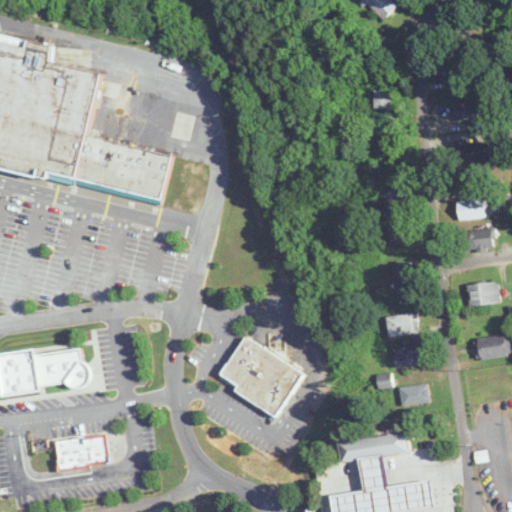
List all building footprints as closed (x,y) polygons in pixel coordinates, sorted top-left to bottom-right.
[(365,0),(384,20),(398,7),(392,0),(365,0)] [(76,182),(0,163),(0,43),(29,51),(31,44),(56,50),(52,66),(101,78),(85,140),(76,182)] [(472,64),(460,66),(458,58),(446,60),(449,79),(474,74),(472,64)] [(375,109),(391,109),(391,90),(375,90),(375,109)] [(489,118),(489,100),(454,100),(454,118),(489,118)] [(76,182),(164,202),(174,160),(85,140),(76,182)] [(460,160),(490,160),(490,144),(460,144),(460,160)] [(386,191),(387,212),(405,211),(404,190),(386,191)] [(489,217),(487,198),(458,201),(460,220),(489,217)] [(409,243),(406,224),(389,226),(392,245),(409,243)] [(465,249),(495,249),(495,230),(465,230),(465,249)] [(414,284),(412,262),(392,265),(395,286),(414,284)] [(468,284),(469,306),(502,304),(501,282),(468,284)] [(388,317),(390,337),(420,334),(418,314),(388,317)] [(476,357),(510,357),(510,337),(476,337),(476,357)] [(275,419),(239,394),(242,389),(224,376),(250,340),(304,379),(275,419)] [(425,364),(423,346),(394,348),(396,367),(425,364)] [(70,387),(46,389),(46,394),(7,397),(0,396),(0,372),(4,371),(1,356),(40,351),(41,358),(84,351),(86,363),(93,368),(95,376),(94,385),(88,391),(80,391),(74,389),(70,387)] [(401,387),(403,406),(431,403),(429,384),(401,387)] [(340,442),(407,431),(411,451),(386,456),(361,460),(344,463),(340,442)] [(91,470),(62,473),(59,444),(85,442),(85,446),(105,444),(108,465),(90,467),(91,470)] [(361,460),(366,490),(332,495),(334,511),(404,511),(435,507),(431,479),(390,486),(386,456),(361,460)]
